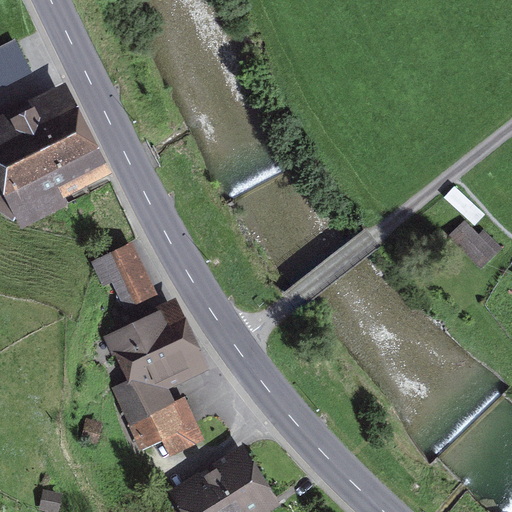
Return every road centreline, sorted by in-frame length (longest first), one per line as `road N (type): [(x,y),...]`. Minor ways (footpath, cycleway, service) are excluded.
road 1 (primary): [(234,345),(151,206),(51,0)]
road 2 (unclassified): [(234,345),(511,128)]
road 3 (primary): [(381,511),(234,345)]
